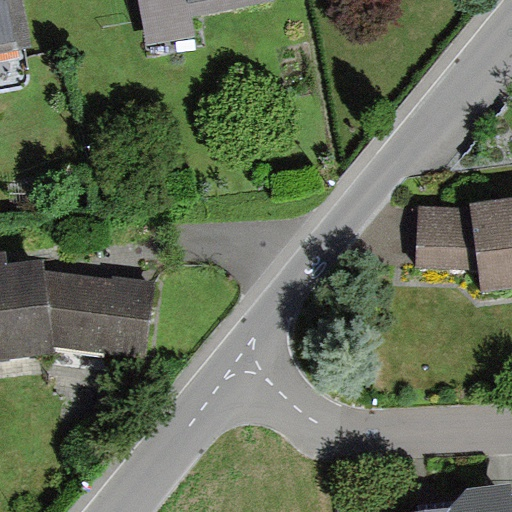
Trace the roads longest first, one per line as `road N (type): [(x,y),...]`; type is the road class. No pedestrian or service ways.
road 1 (residential): [(242,353),(511,28)]
road 2 (residential): [(242,353),(290,404),(346,440),(511,431)]
road 3 (residential): [(111,511),(242,353)]
